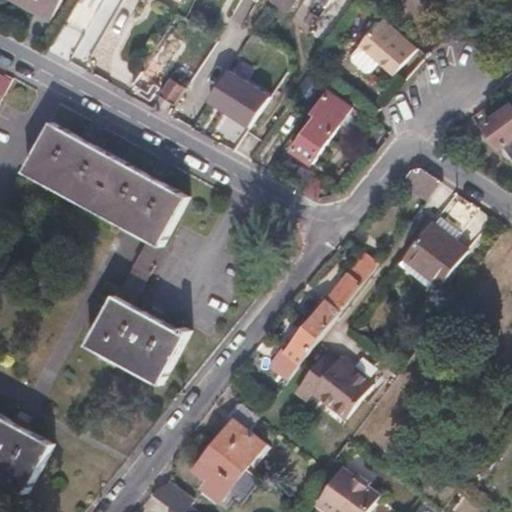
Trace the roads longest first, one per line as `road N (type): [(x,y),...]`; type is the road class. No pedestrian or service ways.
road 1 (residential): [(336,229),(0,47)]
road 2 (residential): [(107,511),(336,229)]
road 3 (residential): [(511,208),(408,140)]
